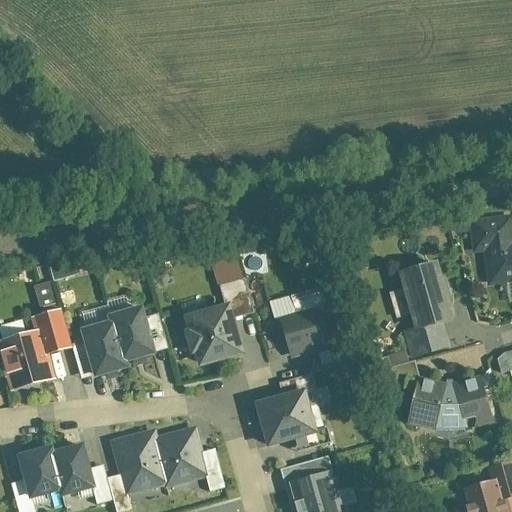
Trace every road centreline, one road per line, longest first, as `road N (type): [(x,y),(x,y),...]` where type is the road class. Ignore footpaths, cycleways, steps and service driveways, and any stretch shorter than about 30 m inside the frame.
road 1 (residential): [(511,188),(0,251)]
road 2 (residential): [(0,430),(221,406),(237,431),(259,511)]
